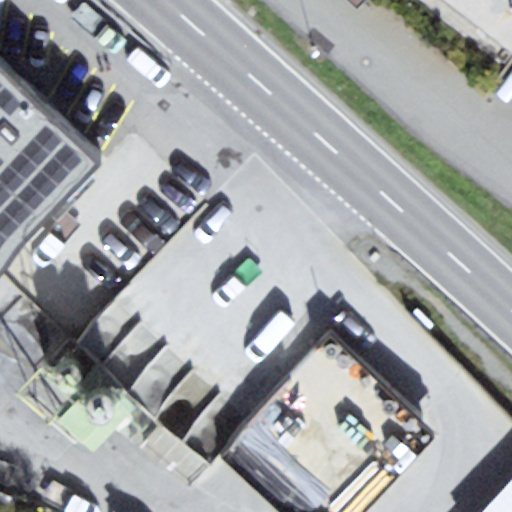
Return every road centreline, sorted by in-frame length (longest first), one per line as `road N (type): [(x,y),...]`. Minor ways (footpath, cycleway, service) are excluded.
road 1 (primary): [(511,311),(162,0)]
road 2 (residential): [(290,0),(511,191)]
